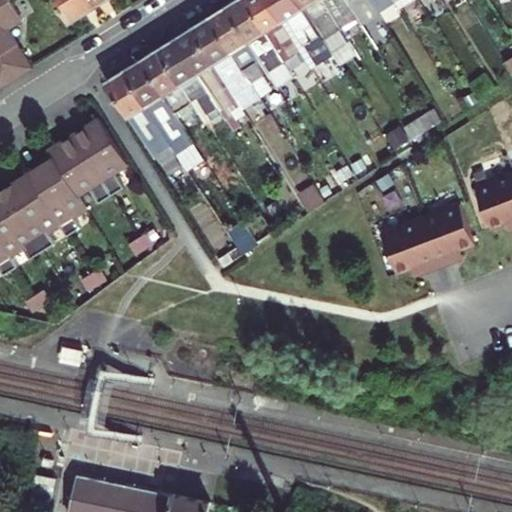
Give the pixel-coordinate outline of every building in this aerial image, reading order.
[(0,0),(0,88),(0,89),(34,68),(9,27),(23,19),(11,0),(0,0)] [(56,0),(70,21),(96,5),(93,0),(56,0)] [(235,0),(227,5),(260,58),(274,81),(291,69),(247,0),(235,0)] [(271,0),(247,0),(291,69),(308,59),(271,0)] [(332,52),(299,0),(271,0),(308,59),(314,69),(325,62),(335,56),(332,52)] [(323,0),(299,0),(332,52),(349,41),(341,28),(323,0)] [(346,0),(323,0),(341,28),(358,18),(346,0)] [(370,0),(346,0),(358,18),(361,23),(379,13),(378,12),(370,0)] [(394,0),(370,0),(378,12),(395,1),(394,0)] [(394,0),(395,1),(400,8),(412,0),(394,0)] [(227,5),(210,16),(251,82),(263,74),(255,62),(260,58),(227,5)] [(251,82),(210,16),(193,26),(234,92),(243,86),(253,102),(261,97),(251,82)] [(234,92),(193,26),(176,37),(228,119),(236,115),(230,104),(238,99),(234,92)] [(228,119),(176,37),(159,48),(192,101),(198,97),(209,114),(217,126),(228,119)] [(141,59),(145,63),(175,112),(192,101),(159,48),(141,59)] [(331,73),(341,67),(335,56),(325,62),(331,73)] [(195,143),(175,112),(145,63),(141,59),(125,69),(168,136),(172,144),(178,154),(195,143)] [(168,136),(125,69),(107,80),(148,148),(168,136)] [(209,114),(198,97),(192,101),(203,118),(209,114)] [(434,108),(420,117),(428,130),(442,121),(434,108)] [(428,130),(420,117),(405,127),(413,140),(428,130)] [(128,163),(100,118),(49,150),(54,158),(0,191),(0,267),(5,275),(18,267),(12,257),(24,249),(30,259),(56,243),(50,234),(62,226),(68,236),(81,227),(75,218),(88,210),(78,194),(90,187),(100,202),(125,187),(115,171),(128,163)] [(172,144),(168,136),(148,148),(153,156),(155,154),(170,146),(172,144)] [(195,143),(178,154),(189,171),(206,161),(195,143)] [(170,146),(155,154),(169,177),(183,168),(170,146)] [(511,173),(476,187),(491,227),(506,222),(508,225),(511,223),(511,173)] [(454,260),(453,256),(461,253),(460,249),(476,243),(460,203),(421,218),(439,266),(454,260)] [(243,220),(246,225),(263,214),(260,210),(243,220)] [(246,225),(257,242),(274,232),(263,214),(246,225)] [(425,271),(439,266),(421,218),(382,232),(397,272),(413,267),(414,270),(423,267),(425,271)] [(246,225),(243,220),(226,231),(241,254),(258,244),(257,242),(246,225)] [(148,233),(131,244),(137,254),(155,243),(148,233)] [(101,269),(83,280),(89,290),(107,279),(101,269)] [(45,290),(28,301),(34,311),(52,300),(45,290)] [(85,348),(64,343),(60,361),(81,365),(85,348)] [(57,477),(36,473),(29,503),(50,508),(57,477)] [(169,511),(173,494),(132,486),(79,475),(71,511),(169,511)] [(173,494),(169,511),(209,511),(211,502),(173,494)]
